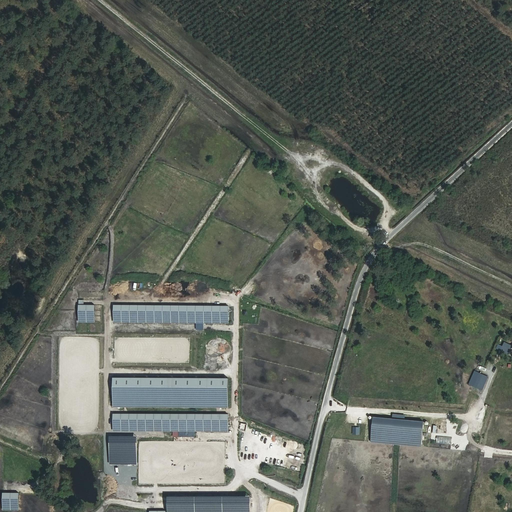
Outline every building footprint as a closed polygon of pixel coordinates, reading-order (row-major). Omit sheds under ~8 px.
[(95,305),(78,305),(78,322),(94,322),(95,305)] [(228,306),(113,305),(113,322),(228,323),(228,306)] [(498,344),(496,348),(507,354),(509,349),(511,346),(504,342),(502,346),(498,344)] [(488,376),(474,370),(468,385),(482,391),(488,376)] [(227,379),(113,378),(112,407),(227,409),(227,379)] [(229,415),(112,414),(112,431),(229,432),(229,415)] [(423,421),(373,417),(371,442),(421,446),(423,421)] [(137,438),(109,438),(109,464),(136,464),(137,438)] [(21,493),(4,492),(4,511),(20,511),(21,493)] [(249,511),(250,497),(167,497),(166,511),(249,511)]
